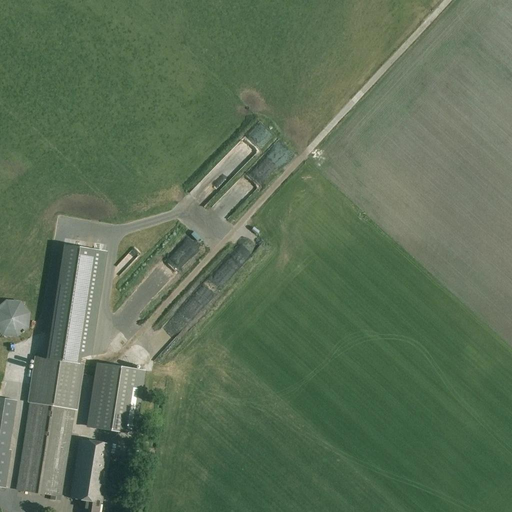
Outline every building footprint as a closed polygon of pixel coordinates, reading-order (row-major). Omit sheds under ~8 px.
[(211,206),(205,201),(209,198),(204,193),(213,182),(215,184),(229,168),(226,165),(217,176),(214,173),(203,186),(202,185),(189,199),(205,213),(211,206)] [(238,200),(250,201),(252,188),(240,187),(238,200)] [(177,209),(171,216),(180,223),(186,216),(177,209)] [(193,236),(199,229),(190,221),(184,228),(193,236)] [(49,359),(37,357),(16,489),(17,490),(17,491),(52,496),(51,500),(62,502),(83,364),(83,361),(84,359),(86,356),(92,357),(107,256),(66,249),(49,359)] [(239,252),(239,256),(229,256),(229,274),(239,274),(239,258),(246,258),(246,252),(239,252)] [(124,329),(128,333),(183,273),(171,262),(100,339),(108,347),(124,329)] [(18,338),(29,328),(31,313),(22,301),(6,300),(0,305),(0,332),(3,336),(18,338)] [(136,346),(154,362),(195,316),(184,306),(158,336),(150,329),(159,319),(155,315),(142,329),(147,334),(136,346)] [(89,428),(136,435),(146,371),(99,364),(89,428)] [(0,486),(7,488),(12,450),(9,450),(17,401),(0,397),(0,486)] [(102,503),(111,444),(79,440),(70,498),(85,500),(82,511),(98,511),(100,502),(102,503)]
